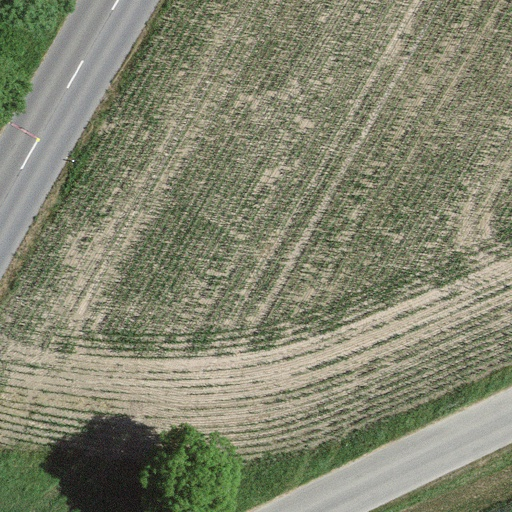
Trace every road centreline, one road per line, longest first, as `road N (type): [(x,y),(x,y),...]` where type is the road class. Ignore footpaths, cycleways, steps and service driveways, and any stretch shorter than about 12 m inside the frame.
road 1 (secondary): [(119,0),(0,208)]
road 2 (tertiary): [(511,421),(324,511)]
